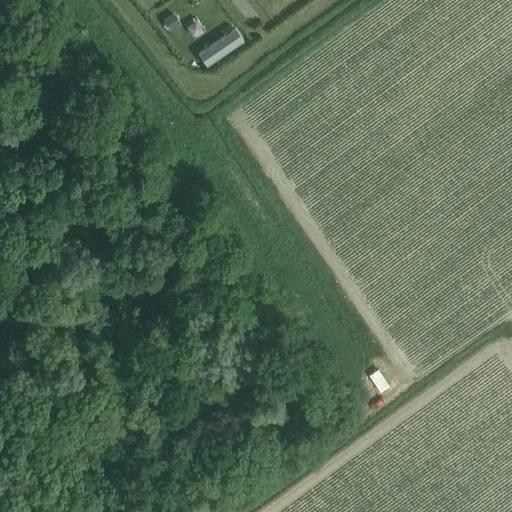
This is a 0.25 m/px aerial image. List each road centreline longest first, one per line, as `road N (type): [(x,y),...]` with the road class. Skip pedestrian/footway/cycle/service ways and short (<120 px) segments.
road 1 (track): [(0,334),(41,338),(155,290),(216,253)]
road 2 (track): [(223,511),(400,383)]
